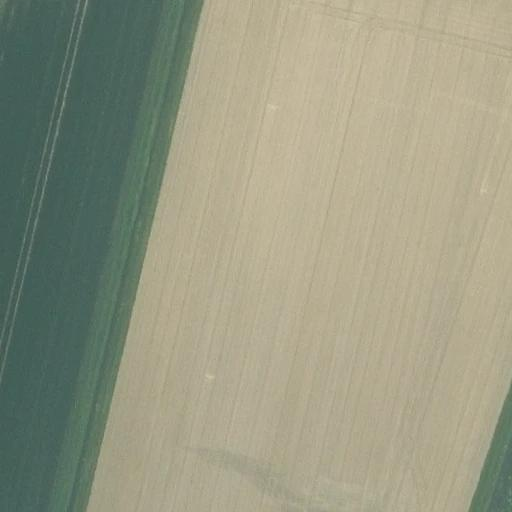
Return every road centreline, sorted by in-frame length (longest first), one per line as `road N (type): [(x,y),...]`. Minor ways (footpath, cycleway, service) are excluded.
road 1 (track): [(199,0),(81,511)]
road 2 (track): [(171,0),(55,511)]
